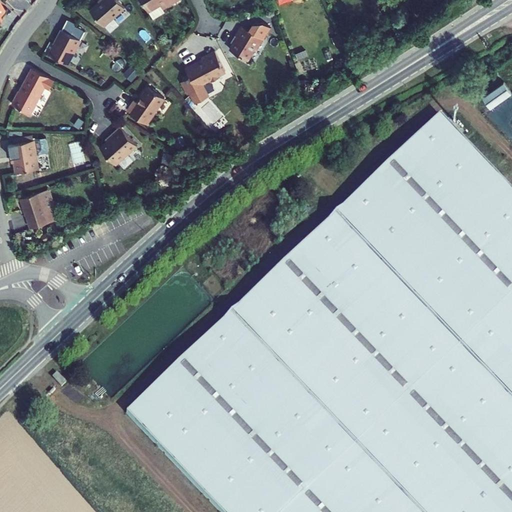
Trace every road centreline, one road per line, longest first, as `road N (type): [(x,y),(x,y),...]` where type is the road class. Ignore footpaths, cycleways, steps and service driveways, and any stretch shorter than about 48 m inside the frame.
road 1 (track): [(511,156),(457,102),(440,101),(110,419),(197,511)]
road 2 (secondary): [(89,305),(224,184),(307,129)]
road 3 (secondary): [(307,129),(511,8)]
road 4 (secondary): [(501,0),(307,129)]
